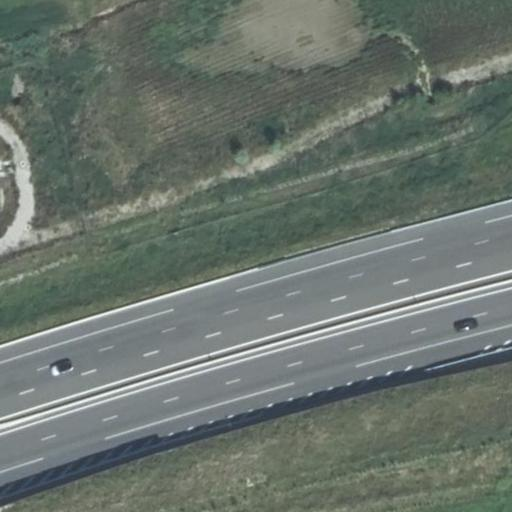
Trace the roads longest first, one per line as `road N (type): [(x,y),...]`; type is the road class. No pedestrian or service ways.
road 1 (motorway): [(511,230),(221,303),(0,377)]
road 2 (motorway): [(0,452),(511,306)]
road 3 (unknown): [(0,39),(160,0)]
